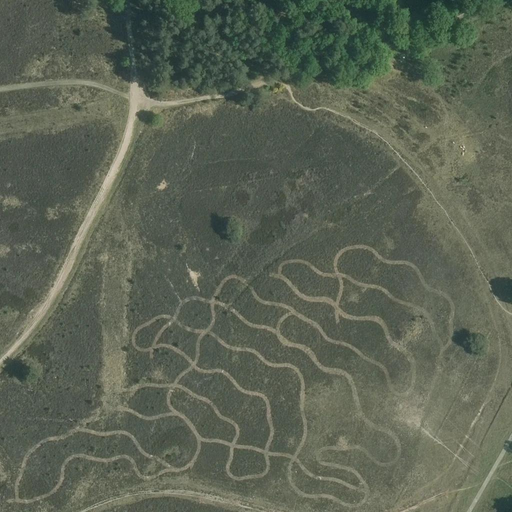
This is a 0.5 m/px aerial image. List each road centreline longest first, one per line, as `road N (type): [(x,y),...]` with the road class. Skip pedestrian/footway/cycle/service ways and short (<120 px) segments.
road 1 (unknown): [(0,89),(90,80),(142,101),(194,100),(370,54),(492,0)]
road 2 (track): [(0,366),(49,310),(139,128),(130,0)]
